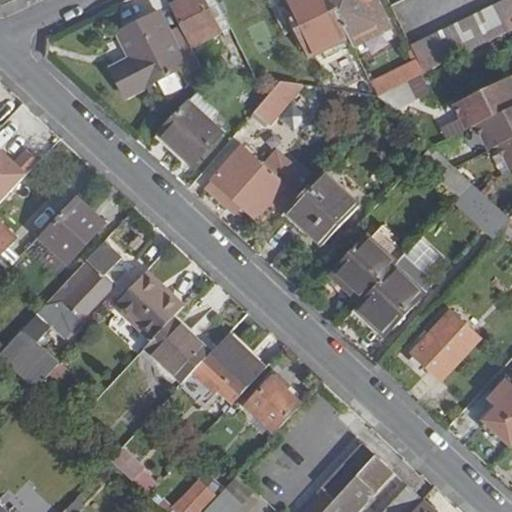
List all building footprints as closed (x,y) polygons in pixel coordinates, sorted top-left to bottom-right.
[(217,0),(182,0),(171,6),(182,27),(192,47),(231,28),(217,0)] [(285,0),(284,1),(311,58),(351,39),(331,0),(285,0)] [(331,0),(351,39),(354,45),(362,41),(391,28),(377,0),(331,0)] [(511,0),(505,0),(412,46),(421,64),(425,74),(511,31),(511,0)] [(114,69),(128,97),(158,82),(174,73),(180,70),(189,66),(171,32),(162,14),(120,35),(132,59),(114,69)] [(182,27),(171,32),(189,66),(180,70),(189,87),(204,70),(192,47),(182,27)] [(365,46),(362,41),(354,45),(356,50),(365,46)] [(421,64),(374,87),(379,95),(379,97),(408,82),(425,74),(421,64)] [(174,73),(158,82),(166,98),(183,89),(174,73)] [(308,85),(283,82),(256,113),(272,126),(308,85)] [(417,101),(408,82),(379,97),(387,104),(396,112),(417,101)] [(462,101),(457,104),(463,116),(470,113),(477,125),(482,123),(510,109),(511,108),(511,91),(504,95),(498,84),(462,101)] [(198,93),(190,103),(211,121),(220,112),(198,93)] [(224,133),(190,103),(165,130),(185,148),(181,152),(194,165),(224,133)] [(280,119),(290,130),(305,117),(294,106),(280,119)] [(499,146),(511,139),(511,108),(510,109),(482,123),(477,125),(483,138),(488,136),(494,148),(499,146)] [(511,139),(499,146),(505,159),(510,156),(511,160),(511,139)] [(472,183),(434,147),(433,146),(418,162),(457,199),(458,198),(472,183)] [(243,148),(213,182),(243,208),(257,220),(301,170),(277,149),(263,165),(243,148)] [(324,173),(287,213),(333,255),(370,214),(324,173)] [(213,182),(206,189),(237,215),(243,208),(213,182)] [(454,202),(495,239),(500,234),(511,221),(511,219),(502,210),(490,199),(482,192),(472,183),(458,198),(457,199),(454,202)] [(488,184),(482,192),(490,199),(496,192),(488,184)] [(107,224),(77,197),(40,237),(71,265),(107,224)] [(511,221),(500,234),(509,243),(511,240),(511,221)] [(0,280),(20,258),(10,248),(17,240),(0,223),(0,280)] [(381,229),(371,240),(397,264),(405,256),(407,253),(381,229)] [(333,275),(363,302),(359,308),(389,335),(427,294),(426,294),(396,266),(397,264),(371,240),(368,237),(333,275)] [(420,241),(408,252),(423,267),(435,256),(420,241)] [(121,256),(105,243),(39,314),(43,318),(66,338),(114,286),(103,277),(121,256)] [(405,256),(397,264),(396,266),(426,294),(435,284),(405,256)] [(143,277),(116,306),(153,341),(174,319),(186,306),(169,292),(165,297),(143,277)] [(43,318),(39,314),(19,335),(24,339),(43,318)] [(481,339),(454,314),(416,354),(443,380),(481,339)] [(153,341),(146,349),(185,384),(192,375),(201,366),(212,354),(174,319),(153,341)] [(19,335),(0,355),(0,356),(37,391),(57,370),(24,339),(19,335)] [(212,354),(201,366),(224,387),(238,400),(266,370),(229,335),(212,354)] [(201,366),(192,375),(216,397),(224,387),(201,366)] [(274,378),(249,406),(277,434),(304,406),(274,378)] [(494,395),(502,403),(488,420),(511,442),(511,379),(510,381),(508,380),(494,395)] [(413,511),(424,500),(409,486),(384,511),(359,511),(395,473),(364,443),(322,487),(324,489),(302,511),(413,511)] [(125,447),(112,461),(133,481),(144,470),(146,468),(125,447)] [(144,470),(133,481),(147,494),(157,483),(144,470)] [(206,473),(202,478),(204,480),(217,492),(222,487),(206,473)] [(238,476),(203,511),(250,511),(262,499),(238,476)] [(217,492),(204,480),(176,510),(177,511),(198,511),(218,492),(217,492)] [(436,511),(424,500),(413,511),(436,511)]
